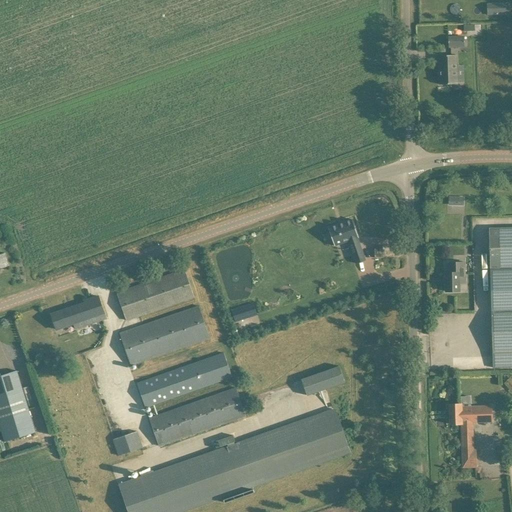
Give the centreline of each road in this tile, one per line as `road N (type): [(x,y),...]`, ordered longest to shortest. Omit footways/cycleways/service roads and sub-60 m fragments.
road 1 (tertiary): [(0,306),(410,166)]
road 2 (unclassified): [(420,511),(410,166)]
road 3 (unclassified): [(410,166),(404,0)]
